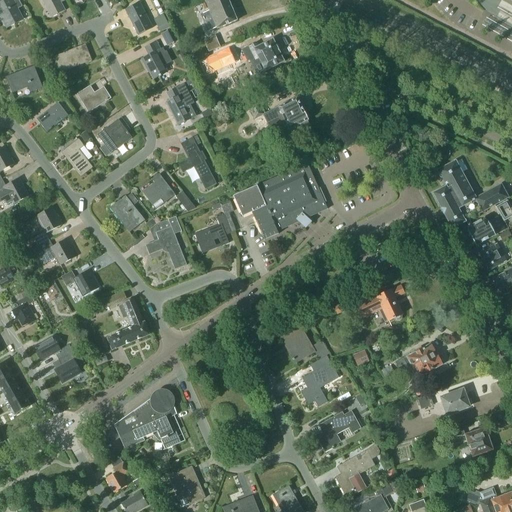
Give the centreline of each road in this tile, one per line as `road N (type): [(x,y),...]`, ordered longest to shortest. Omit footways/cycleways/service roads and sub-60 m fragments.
road 1 (residential): [(76,205),(151,142),(94,23)]
road 2 (tertiary): [(242,300),(417,200)]
road 3 (residential): [(295,454),(240,468),(221,463),(170,351)]
road 4 (tertiary): [(511,372),(417,200)]
road 5 (residential): [(295,454),(242,300)]
road 6 (unclassified): [(511,144),(418,98),(375,120)]
road 7 (tertiary): [(375,120),(309,0)]
road 8 (residential): [(0,314),(64,430)]
road 9 (tertiary): [(64,430),(170,351)]
road 10 (residential): [(151,301),(76,205)]
